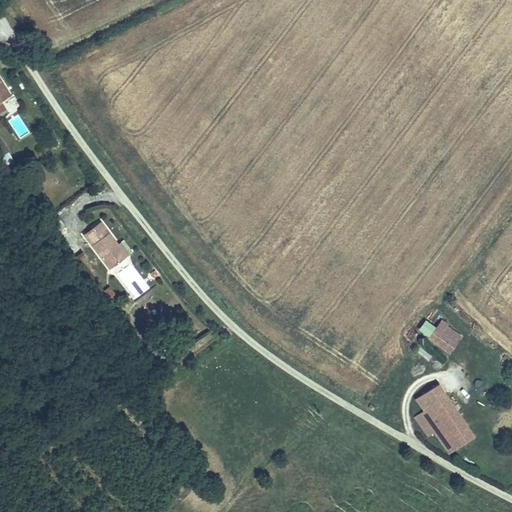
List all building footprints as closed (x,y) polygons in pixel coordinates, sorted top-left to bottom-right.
[(10,117),(16,138),(29,134),(23,113),(10,117)] [(99,222),(83,234),(110,270),(126,258),(99,222)] [(131,264),(116,273),(134,300),(148,290),(131,264)] [(446,350),(458,333),(439,319),(426,335),(446,350)] [(416,398),(421,406),(443,391),(437,383),(416,398)] [(443,391),(421,406),(412,413),(426,433),(432,429),(442,422),(456,442),(471,430),(449,399),(453,397),(447,388),(443,391)]
